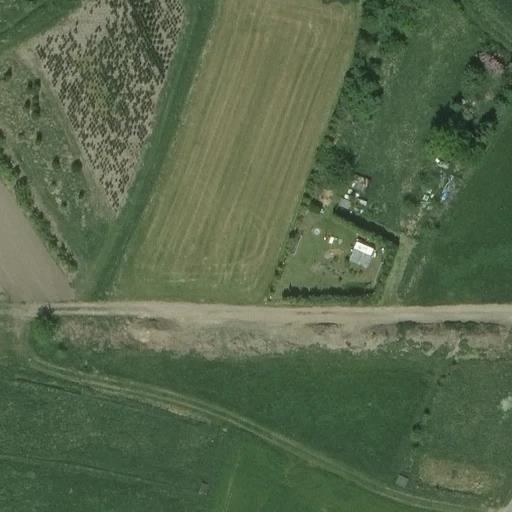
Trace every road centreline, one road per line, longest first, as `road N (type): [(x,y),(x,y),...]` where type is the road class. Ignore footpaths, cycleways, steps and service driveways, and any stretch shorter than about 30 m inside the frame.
road 1 (track): [(456,511),(386,497),(189,407),(14,362),(14,307)]
road 2 (track): [(0,306),(511,314)]
